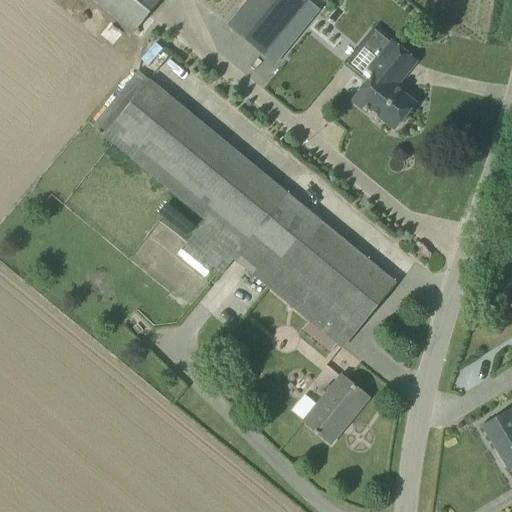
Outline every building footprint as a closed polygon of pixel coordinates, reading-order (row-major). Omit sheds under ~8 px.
[(93,0),(133,32),(159,0),(93,0)] [(250,0),(229,26),(263,54),(266,51),(277,60),(297,36),(285,27),(307,1),(306,0),(250,0)] [(366,112),(369,108),(394,129),(415,104),(395,87),(416,62),(392,43),(391,45),(374,31),(347,65),(368,82),(353,101),(366,112)] [(234,260),(341,348),(396,283),(152,77),(102,135),(206,220),(186,244),(222,274),(234,260)] [(368,399),(341,376),(303,422),(331,445),(368,399)] [(511,410),(484,427),(509,469),(511,467),(511,410)]
